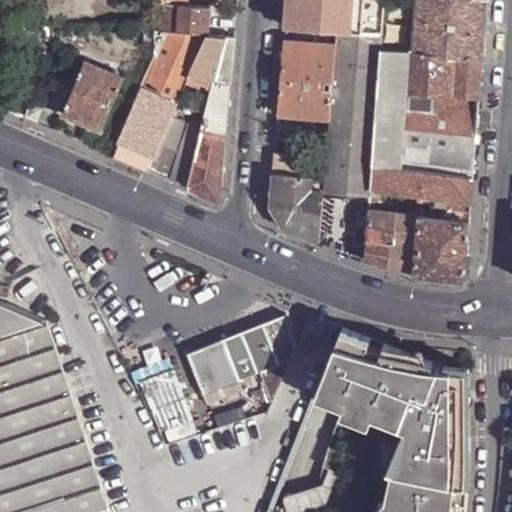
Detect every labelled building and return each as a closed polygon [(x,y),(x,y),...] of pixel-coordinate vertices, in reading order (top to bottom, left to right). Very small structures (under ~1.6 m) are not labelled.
[(287,0),(285,25),(330,28),(336,28),(383,32),(385,4),(385,0),(287,0)] [(483,56),(487,0),(417,0),(413,51),(446,53),(483,56)] [(156,29),(210,33),(211,15),(212,8),(213,5),(189,3),(165,1),(156,1),(156,20),(156,29)] [(212,8),(211,15),(239,17),(239,10),(217,8),(212,8)] [(325,156),(323,188),(352,191),(371,193),(371,190),(371,187),(373,163),(381,48),(383,32),(336,28),(335,43),(329,117),(325,156)] [(156,29),(157,54),(137,98),(174,114),(188,80),(193,69),(210,33),(156,29)] [(211,77),(217,80),(228,35),(210,33),(193,69),(211,77)] [(237,36),(228,35),(217,80),(213,92),(212,97),(204,128),(190,185),(221,198),(231,96),(237,36)] [(284,40),(278,112),(329,117),(335,43),(329,42),(284,40)] [(473,176),(480,94),(444,91),(446,53),(413,51),(395,49),(381,48),(373,163),(473,176)] [(480,94),(483,56),(446,53),(444,91),(480,94)] [(127,76),(87,59),(73,92),(67,106),(64,112),(104,129),(105,126),(127,76)] [(193,69),(188,80),(208,89),(211,77),(193,69)] [(57,102),(67,106),(73,92),(68,90),(72,82),(56,77),(57,87),(57,98),(57,102)] [(57,87),(43,88),(44,100),(57,98),(57,87)] [(156,154),(174,114),(137,98),(135,101),(137,101),(120,139),(156,154)] [(32,100),(26,115),(39,121),(45,105),(32,100)] [(150,168),(167,176),(186,120),(174,114),(156,154),(150,168)] [(173,178),(190,185),(204,128),(191,122),(173,178)] [(120,139),(114,153),(150,168),(156,154),(120,139)] [(274,170),(298,172),(311,173),(310,187),(323,188),(325,156),(276,153),(274,170)] [(373,163),(371,187),(421,194),(447,197),(472,200),(473,176),(373,163)] [(285,225),(319,239),(321,219),(323,188),(310,187),(311,173),(298,172),(274,170),(271,205),(285,225)] [(370,204),(370,206),(380,207),(382,192),(371,190),(371,193),(370,204)] [(371,193),(352,191),(350,202),(370,204),(371,193)] [(470,219),(472,200),(447,197),(446,204),(442,203),(441,215),(470,219)] [(429,202),(428,214),(441,215),(442,203),(429,202)] [(417,272),(421,212),(419,212),(380,207),(370,206),(368,237),(366,258),(417,272)] [(465,274),(470,219),(441,215),(428,214),(424,213),(421,212),(417,272),(465,278),(465,274)] [(0,511),(110,511),(68,378),(49,320),(0,298),(0,511)] [(286,314),(187,352),(208,404),(243,390),(239,379),(262,370),(273,400),(298,343),(286,314)] [(470,373),(343,326),(316,393),(344,404),(341,411),(331,437),(321,466),(317,486),(295,509),(293,511),(275,511),(270,508),(268,511),(465,511),(469,478),(472,425),(470,373)] [(157,433),(193,424),(180,371),(145,379),(157,433)]
